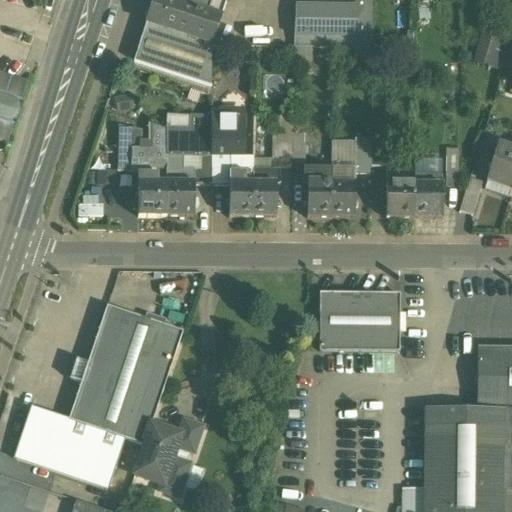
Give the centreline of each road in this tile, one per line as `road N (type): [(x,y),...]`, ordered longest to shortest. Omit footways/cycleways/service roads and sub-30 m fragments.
road 1 (residential): [(11,250),(511,257)]
road 2 (primary): [(11,250),(94,0)]
